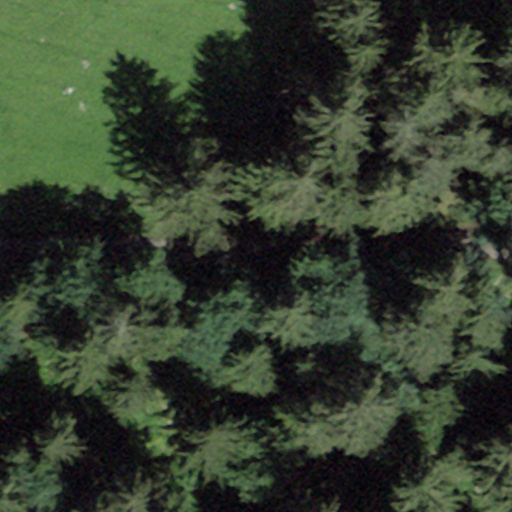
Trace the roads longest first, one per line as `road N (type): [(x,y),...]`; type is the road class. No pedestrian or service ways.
road 1 (track): [(0,263),(122,248),(326,254)]
road 2 (track): [(511,266),(326,254)]
